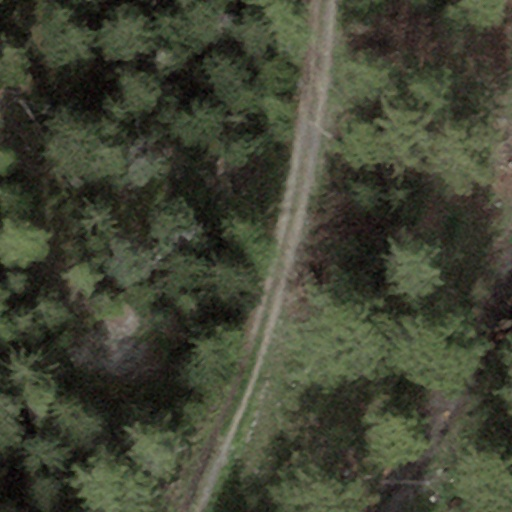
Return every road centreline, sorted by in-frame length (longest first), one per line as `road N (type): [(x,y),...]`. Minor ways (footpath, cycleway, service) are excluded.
road 1 (track): [(330,0),(299,183),(254,370),(199,511)]
road 2 (track): [(411,511),(511,327)]
